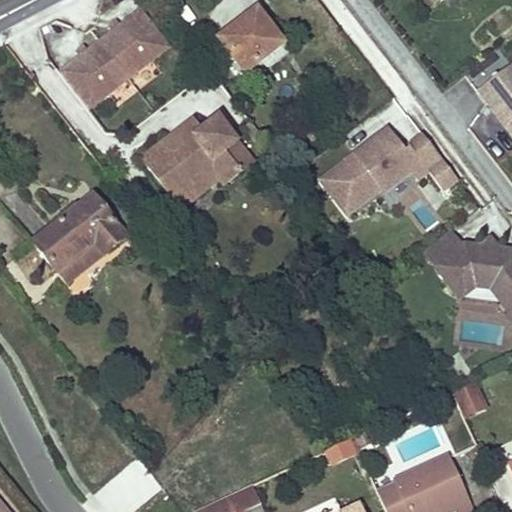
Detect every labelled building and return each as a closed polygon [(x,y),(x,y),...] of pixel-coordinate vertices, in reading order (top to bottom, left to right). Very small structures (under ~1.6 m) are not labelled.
[(127,80),(167,49),(139,13),(99,44),(127,80)] [(218,42),(230,58),(243,73),(244,74),(268,56),(282,46),(256,14),(218,42)] [(127,80),(99,44),(59,75),(87,111),(127,80)] [(243,73),(230,58),(223,63),(234,79),(243,73)] [(511,64),(477,91),(503,125),(507,121),(511,127),(511,64)] [(310,109),(293,121),(301,130),(318,118),(310,109)] [(193,121),(181,130),(186,137),(198,128),(193,121)] [(511,127),(507,121),(503,125),(511,137),(511,127)] [(181,130),(142,160),(172,199),(210,170),(217,179),(222,185),(250,165),(240,150),(229,158),(223,151),(233,143),(217,122),(202,132),(198,128),(186,137),(181,130)] [(260,137),(249,123),(244,127),(254,141),(260,137)] [(395,139),(388,130),(376,139),(383,148),(395,139)] [(423,137),(408,149),(420,164),(409,172),(415,180),(426,172),(440,161),(423,137)] [(409,172),(420,164),(408,149),(404,152),(395,139),(383,148),(376,139),(354,156),(353,155),(331,172),(332,173),(320,182),(345,215),(379,189),(386,191),(409,172)] [(240,150),(233,143),(223,151),(229,158),(240,150)] [(455,180),(440,161),(426,172),(441,191),(455,180)] [(210,170),(172,199),(179,209),(217,179),(210,170)] [(422,194),(406,207),(426,232),(442,220),(422,194)] [(61,221),(32,242),(55,272),(92,244),(102,256),(124,239),(91,198),(73,212),(61,221)] [(57,216),(61,221),(73,212),(69,207),(57,216)] [(489,243),(479,252),(463,250),(461,252),(449,236),(422,256),(459,303),(461,302),(475,291),(490,293),(501,307),(511,322),(511,272),(498,254),(489,243)] [(92,244),(55,272),(65,284),(102,256),(92,244)] [(511,256),(498,254),(511,272),(511,256)] [(501,307),(490,293),(475,291),(461,302),(501,307)] [(483,402),(474,382),(454,391),(451,393),(461,413),(483,402)] [(368,431),(349,440),(355,452),(374,444),(368,431)] [(329,467),(353,455),(347,442),(323,454),(329,467)] [(472,511),(462,490),(448,459),(393,484),(395,488),(377,495),(384,511),(439,511),(451,507),(453,511),(472,511)] [(511,477),(509,471),(491,480),(501,501),(511,495),(511,477)] [(250,485),(192,511),(245,511),(259,505),(250,485)]
